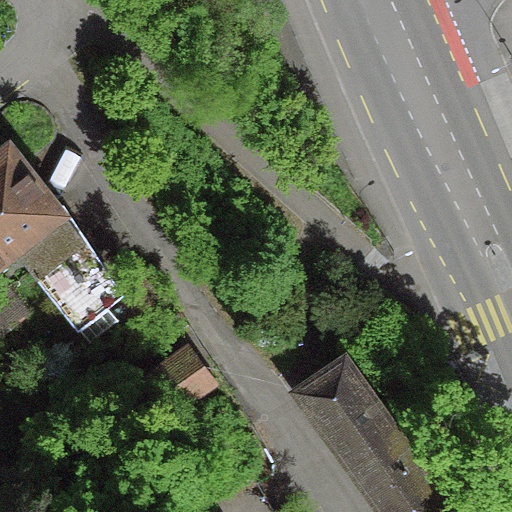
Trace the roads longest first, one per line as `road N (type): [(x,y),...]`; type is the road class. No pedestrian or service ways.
road 1 (primary): [(511,320),(377,0)]
road 2 (residential): [(0,102),(63,38),(37,0)]
